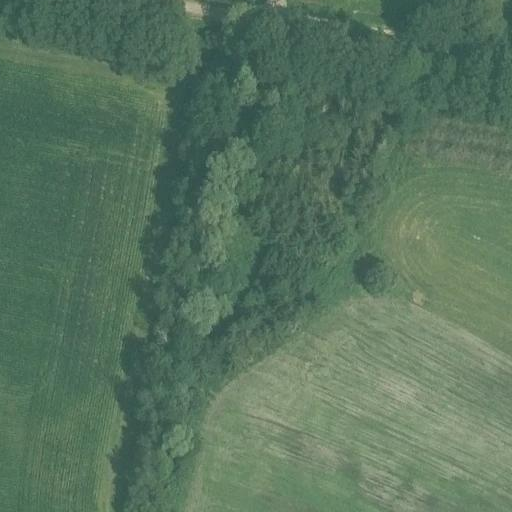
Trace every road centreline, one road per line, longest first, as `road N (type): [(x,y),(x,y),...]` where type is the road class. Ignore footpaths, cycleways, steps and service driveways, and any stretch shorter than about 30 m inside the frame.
road 1 (track): [(87,511),(99,508),(115,481),(182,89)]
road 2 (track): [(264,23),(511,68)]
road 3 (track): [(133,0),(264,23)]
